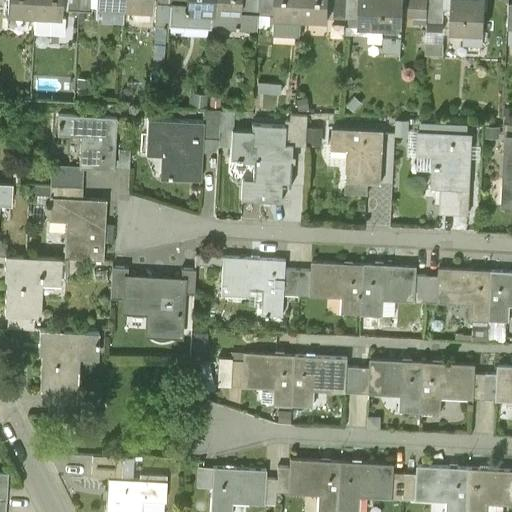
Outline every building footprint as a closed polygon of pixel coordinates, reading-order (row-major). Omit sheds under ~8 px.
[(8,0),(7,15),(33,16),(33,0),(8,0)] [(33,0),(33,16),(60,18),(60,0),(33,0)] [(78,0),(66,0),(66,12),(78,13),(78,0)] [(91,0),(78,0),(78,13),(91,13),(91,0)] [(122,23),(123,9),(122,0),(97,0),(97,7),(98,7),(97,22),(122,23)] [(149,10),(149,0),(122,0),(123,9),(127,9),(126,25),(149,26),(149,10)] [(212,0),(186,0),(186,12),(211,14),(212,0)] [(212,0),(211,14),(211,28),(255,31),(255,17),(256,15),(238,14),(238,0),(212,0)] [(256,0),(238,0),(238,14),(256,15),(256,0)] [(274,0),(256,0),(256,15),(255,17),(273,17),(274,0)] [(300,0),(274,0),(273,17),(272,34),(299,35),(300,18),(300,0)] [(300,0),(300,18),(326,20),(326,18),(327,0),(300,0)] [(345,0),(327,0),(326,18),(345,19),(345,0)] [(357,0),(345,0),(345,19),(356,20),(357,0)] [(357,0),(356,20),(356,28),(368,28),(367,43),(399,45),(401,16),(402,0),(357,0)] [(426,0),(402,0),(401,16),(426,17),(426,0)] [(443,0),(426,0),(426,17),(425,34),(442,34),(443,0)] [(484,0),(451,0),(450,30),(465,31),(483,32),(484,0)] [(166,27),(167,6),(155,6),(154,27),(162,27),(162,29),(164,29),(164,27),(166,27)] [(482,44),(483,32),(465,31),(464,44),(482,44)] [(203,109),(202,121),(203,121),(202,138),(218,139),(219,110),(203,109)] [(115,116),(57,113),(56,132),(79,133),(77,165),(77,166),(83,166),(112,167),(115,116)] [(293,142),(293,143),(306,144),(307,114),(285,113),(285,124),(286,124),(285,142),(293,142)] [(202,121),(147,118),(146,155),(170,156),(169,178),(200,179),(202,138),(203,121),(202,121)] [(283,184),(291,185),(293,143),(293,142),(285,142),(286,124),(285,124),(250,122),(250,128),(231,127),(229,157),(252,158),(250,182),(242,182),(242,177),(240,177),(239,199),(282,201),(283,184)] [(331,148),(347,149),(346,181),(366,182),(380,183),(382,130),(332,127),(331,148)] [(418,153),(435,154),(433,185),(443,186),(467,187),(469,135),(419,133),(418,153)] [(129,147),(118,146),(117,167),(128,168),(129,147)] [(50,185),(82,187),(83,166),(77,166),(77,165),(51,163),(50,185)] [(366,182),(346,181),(345,193),(366,194),(366,182)] [(0,203),(11,204),(12,183),(0,182),(0,203)] [(48,185),(47,195),(81,197),(82,187),(50,185),(48,185)] [(467,187),(443,186),(442,211),(466,212),(467,187)] [(100,260),(103,199),(48,197),(47,220),(65,221),(63,258),(100,260)] [(113,224),(104,223),(103,242),(112,242),(113,224)] [(5,255),(4,255),(3,269),(6,269),(4,314),(7,314),(34,316),(40,316),(41,277),(59,278),(60,258),(5,255)] [(247,297),(248,289),(262,290),(261,314),(282,315),(283,294),(284,269),(285,260),(222,256),(220,295),(247,297)] [(363,264),(312,261),(312,270),(310,296),(342,297),(341,313),(361,314),(363,264)] [(415,267),(363,264),(361,314),(381,315),(382,300),(413,301),(415,275),(415,267)] [(109,298),(124,299),(125,277),(126,277),(127,267),(111,266),(109,298)] [(181,280),(180,292),(193,293),(194,268),(180,267),(179,279),(181,280)] [(469,320),(488,321),(491,271),(440,268),(439,276),(438,302),(469,304),(469,320)] [(299,269),(284,269),(283,294),(298,295),(299,269)] [(312,270),(299,269),(298,295),(310,296),(312,270)] [(511,271),(491,271),(488,321),(509,322),(509,306),(511,306),(511,271)] [(427,275),(415,275),(413,301),(425,302),(427,275)] [(439,276),(427,275),(425,302),(438,302),(439,276)] [(179,279),(126,277),(125,277),(124,299),(123,311),(147,312),(146,334),(178,335),(180,292),(181,280),(179,279)] [(34,316),(7,314),(7,327),(33,328),(34,316)] [(97,352),(98,332),(39,328),(38,342),(41,343),(38,389),(43,389),(76,391),(78,351),(97,352)] [(272,403),(292,404),(295,355),(243,353),(243,361),(241,387),(272,389),(272,403)] [(346,358),(295,355),(292,404),(312,405),(312,390),(345,391),(346,366),(346,358)] [(243,361),(232,360),(231,386),(241,387),(243,361)] [(420,411),(422,362),(371,360),(371,367),(369,393),(402,395),(401,410),(420,411)] [(441,412),(442,397),(472,398),(474,372),(474,365),(422,362),(420,411),(441,412)] [(358,366),(346,366),(345,391),(357,392),(358,366)] [(371,367),(358,366),(357,392),(369,393),(371,367)] [(497,400),(511,400),(511,367),(499,366),(499,373),(497,400)] [(485,372),(474,372),(472,398),(484,399),(485,372)] [(499,373),(485,372),(484,399),(497,400),(499,373)] [(76,391),(43,389),(42,402),(48,402),(75,404),(76,391)] [(75,404),(48,402),(47,416),(74,417),(75,404)] [(120,456),(89,455),(88,477),(107,478),(119,478),(120,456)] [(319,510),(339,511),(341,460),(290,457),(290,467),(288,492),(320,494),(319,510)] [(341,460),(339,511),(358,511),(360,511),(361,496),(393,498),(394,472),(395,463),(341,460)] [(466,511),(469,467),(418,464),(417,473),(416,499),(448,501),(446,511),(466,511)] [(213,489),(214,467),(198,466),(196,488),(213,489)] [(290,467),(277,466),(276,479),(275,491),(288,492),(290,467)] [(231,511),(232,502),(264,504),(265,479),(266,469),(214,467),(213,489),(211,511),(231,511)] [(511,469),(469,467),(466,511),(487,511),(488,503),(511,504),(511,469)] [(403,499),(404,473),(394,472),(393,498),(403,499)] [(417,473),(404,473),(403,499),(416,499),(417,473)] [(164,481),(132,479),(119,478),(107,478),(105,511),(138,511),(140,499),(163,500),(164,481)] [(275,491),(276,479),(265,479),(264,504),(275,504),(275,491)]
